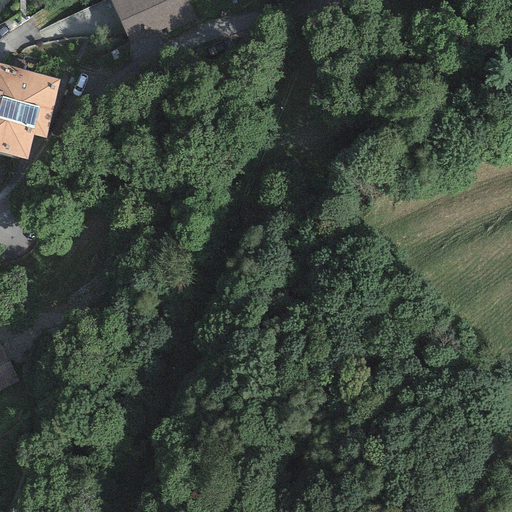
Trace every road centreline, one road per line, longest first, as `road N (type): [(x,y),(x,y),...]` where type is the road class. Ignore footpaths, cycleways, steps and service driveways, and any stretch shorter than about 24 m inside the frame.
road 1 (track): [(60,326),(169,223),(279,152),(408,104),(511,51)]
road 2 (unclassified): [(14,202),(78,111),(121,79),(221,34),(330,0)]
road 3 (track): [(0,336),(60,326),(53,413),(16,511)]
